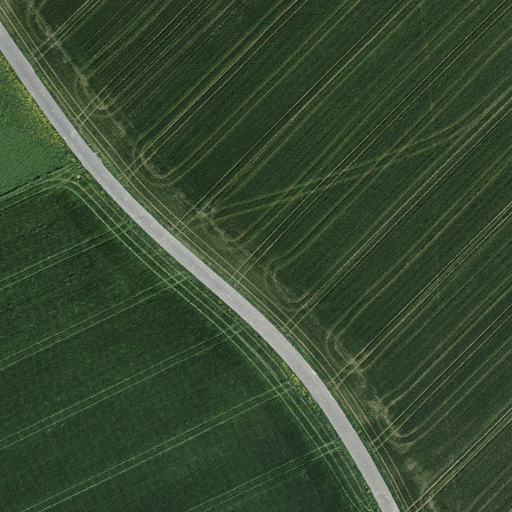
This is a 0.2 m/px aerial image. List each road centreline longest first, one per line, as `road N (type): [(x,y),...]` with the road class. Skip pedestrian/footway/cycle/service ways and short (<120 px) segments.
road 1 (unclassified): [(391,511),(340,423),(262,325),(105,180),(0,37)]
road 2 (track): [(340,423),(511,251)]
